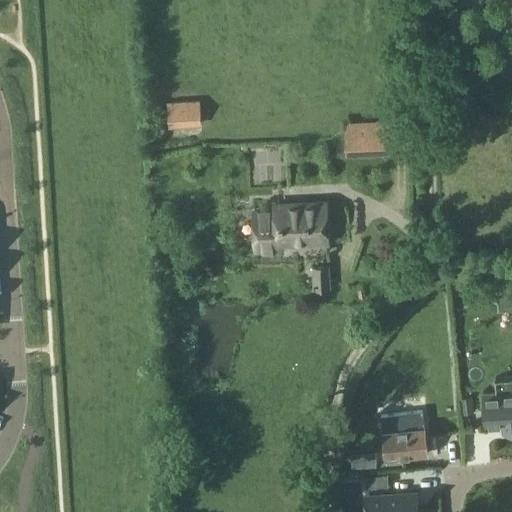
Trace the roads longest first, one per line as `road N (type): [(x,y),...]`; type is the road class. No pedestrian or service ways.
road 1 (track): [(327,511),(328,436),(342,379),(382,318),(435,267)]
road 2 (track): [(419,0),(435,267)]
road 3 (residential): [(0,133),(14,352)]
